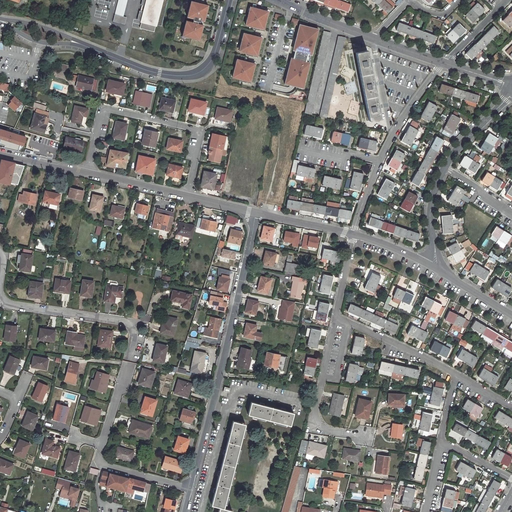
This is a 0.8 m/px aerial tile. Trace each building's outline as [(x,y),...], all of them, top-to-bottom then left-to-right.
[(118,0),(115,15),(121,16),(123,17),(127,0),(118,0)] [(142,0),(141,6),(142,6),(140,11),(139,11),(137,20),(144,22),(142,27),(152,30),(154,24),(161,27),(168,0),(142,0)] [(195,0),(194,3),(191,2),(188,13),(191,14),(189,18),(194,19),(193,21),(194,21),(194,23),(186,21),(183,35),(187,36),(187,37),(195,39),(195,38),(200,39),(203,26),(197,24),(197,22),(200,22),(200,20),(204,21),(208,6),(201,4),(202,0),(195,0)] [(348,13),(351,5),(338,0),(335,8),(348,13)] [(384,0),(382,0),(378,5),(388,14),(393,8),(384,0)] [(478,3),(472,9),(479,16),(485,10),(478,3)] [(260,29),(264,30),(269,12),(265,11),(265,9),(262,8),(261,10),(252,8),(251,12),(249,12),(247,20),(249,21),(248,25),(257,28),(256,30),(260,31),(260,29)] [(472,9),(465,15),(472,22),(479,16),(472,9)] [(511,17),(509,14),(503,20),(510,28),(511,25),(511,17)] [(397,30),(409,35),(412,27),(399,23),(397,30)] [(459,24),(453,30),(460,37),(466,31),(459,24)] [(304,27),(300,26),(298,32),(296,41),(294,50),(295,51),(293,59),(292,58),(290,68),(289,67),(285,83),(290,84),(290,85),(299,87),(299,86),(304,87),(309,66),(307,66),(311,51),(313,51),(316,36),(318,30),(313,29),(313,28),(305,26),(304,27)] [(494,26),(484,35),(490,41),(500,32),(494,26)] [(409,35),(421,39),(423,32),(412,27),(409,35)] [(453,30),(446,36),(454,43),(460,37),(453,30)] [(323,31),(305,113),(312,114),(313,108),(330,32),(323,31)] [(433,44),(436,36),(423,32),(421,39),(433,44)] [(254,55),(258,56),(262,38),(258,37),(259,35),(255,34),(254,36),(245,34),(244,39),(243,38),(241,46),(242,47),(241,52),(250,54),(249,56),(253,57),(254,55)] [(484,35),(475,44),(481,50),(490,41),(484,35)] [(338,36),(319,116),(327,118),(344,41),(345,41),(346,37),(338,36)] [(475,44),(466,54),(472,60),(481,50),(475,44)] [(373,82),(370,64),(371,63),(371,60),(369,60),(367,50),(356,53),(369,120),(380,118),(379,109),(381,108),(380,105),(378,105),(374,86),(376,86),(375,82),(373,82)] [(247,81),(251,82),(255,64),(252,63),(252,61),(248,60),(248,62),(239,60),(238,65),(236,64),(234,73),(236,73),(234,78),(243,80),(243,82),(247,83),(247,81)] [(60,63),(59,70),(67,72),(68,65),(60,63)] [(79,75),(76,86),(95,91),(98,80),(79,75)] [(109,79),(106,92),(122,95),(125,83),(109,79)] [(344,84),(346,94),(357,92),(355,82),(344,84)] [(439,92),(451,95),(454,88),(442,84),(439,92)] [(466,92),(454,88),(451,95),(464,99),(466,92)] [(136,91),(133,103),(149,107),(152,94),(136,91)] [(464,99),(476,103),(479,96),(466,92),(464,99)] [(162,97),(159,109),(173,113),(176,100),(162,97)] [(191,99),(189,111),(193,112),(203,114),(206,103),(191,99)] [(428,101),(424,109),(433,114),(437,106),(428,101)] [(75,105),(71,121),(81,123),(83,116),(87,116),(88,108),(75,105)] [(218,108),(215,118),(230,122),(232,111),(218,108)] [(35,114),(31,128),(44,132),(46,124),(47,124),(49,117),(48,117),(49,113),(37,109),(35,114)] [(424,109),(420,117),(429,121),(433,114),(424,109)] [(452,114),(447,122),(456,127),(460,119),(452,114)] [(412,120),(410,125),(417,128),(419,124),(412,120)] [(117,122),(114,130),(116,130),(114,138),(124,140),(127,124),(117,122)] [(447,122),(443,129),(452,134),(456,127),(447,122)] [(306,125),(304,134),(313,136),(315,127),(306,125)] [(410,125),(405,133),(414,138),(417,140),(421,133),(418,131),(418,130),(410,125)] [(315,127),(313,136),(321,138),(323,129),(315,127)] [(145,130),(142,144),(155,147),(158,134),(150,132),(150,131),(145,130)] [(1,131),(0,134),(0,136),(3,137),(2,142),(8,144),(9,141),(13,143),(21,145),(24,135),(16,133),(15,135),(1,131)] [(331,141),(340,143),(342,133),(333,131),(331,141)] [(214,140),(212,147),(222,149),(223,149),(224,143),(227,144),(229,137),(212,133),(211,139),(214,140)] [(340,143),(348,145),(350,135),(342,133),(340,143)] [(405,133),(401,141),(410,146),(414,138),(405,133)] [(488,133),(484,141),(492,146),(497,139),(488,133)] [(436,136),(430,147),(438,152),(444,140),(436,136)] [(66,137),(64,147),(81,152),(84,141),(66,137)] [(169,138),(167,149),(180,152),(183,142),(178,141),(178,140),(169,138)] [(367,149),(369,140),(360,138),(358,147),(367,149)] [(367,149),(375,151),(378,142),(369,140),(367,149)] [(484,141),(479,148),(488,154),(492,146),(484,141)] [(210,146),(208,153),(209,153),(208,159),(220,162),(222,149),(212,147),(210,146)] [(430,147),(424,159),(431,163),(438,152),(430,147)] [(110,149),(107,165),(126,168),(128,153),(110,149)] [(396,150),(392,157),(401,162),(405,154),(396,150)] [(472,150),(469,158),(480,162),(481,159),(477,158),(479,153),(472,150)] [(464,155),(459,164),(467,169),(472,160),(464,155)] [(139,156),(137,170),(152,174),(155,160),(139,156)] [(392,157),(387,165),(396,170),(401,162),(392,157)] [(424,159),(418,170),(425,174),(431,163),(424,159)] [(472,160),(467,169),(474,173),(479,165),(472,160)] [(0,163),(0,175),(2,176),(1,178),(6,179),(8,168),(4,167),(5,165),(1,164),(0,163)] [(171,175),(171,176),(180,178),(183,167),(169,163),(167,174),(171,175)] [(228,163),(225,175),(233,177),(236,165),(230,163),(228,163)] [(298,165),(296,174),(304,176),(307,167),(298,165)] [(13,169),(8,168),(6,179),(10,180),(11,178),(19,180),(23,169),(18,168),(17,168),(13,167),(13,169)] [(307,177),(305,181),(311,183),(313,178),(315,169),(307,167),(304,176),(307,177)] [(418,170),(411,182),(418,186),(425,174),(418,170)] [(354,171),(352,180),(362,182),(364,174),(354,171)] [(208,187),(208,188),(213,189),(216,174),(204,172),(202,185),(208,187)] [(487,172),(481,181),(489,185),(494,177),(487,172)] [(225,175),(222,191),(251,197),(254,182),(233,177),(225,175)] [(322,185),(331,187),(333,177),(324,175),(322,185)] [(333,177),(331,187),(339,189),(342,179),(333,177)] [(494,177),(489,185),(496,190),(502,182),(494,177)] [(386,179),(382,186),(391,191),(395,184),(386,179)] [(350,188),(359,191),(362,182),(352,180),(350,188)] [(456,185),(451,193),(460,198),(465,191),(456,185)] [(382,186),(377,194),(386,199),(391,191),(382,186)] [(70,188),(68,197),(82,200),(83,191),(70,188)] [(23,195),(21,202),(35,205),(37,194),(24,191),(23,195)] [(46,191),(43,202),(44,202),(43,206),(57,209),(60,196),(53,194),(53,193),(46,191)] [(409,191),(405,199),(414,204),(418,196),(409,191)] [(451,193),(447,200),(455,206),(460,198),(451,193)] [(91,202),(89,209),(100,211),(103,197),(94,195),(93,202),(91,202)] [(300,210),(301,202),(288,199),(287,207),(300,210)] [(405,199),(401,207),(409,212),(414,204),(405,199)] [(312,212),(314,204),(301,202),(300,210),(312,212)] [(145,215),(146,215),(148,206),(137,204),(135,213),(138,213),(137,217),(144,218),(145,215)] [(325,214),(327,206),(314,204),(312,212),(325,214)] [(124,209),(117,208),(117,207),(113,205),(110,215),(115,217),(114,219),(116,220),(117,217),(123,218),(124,209)] [(338,217),(339,209),(327,206),(325,214),(338,217)] [(350,219),(352,211),(339,209),(338,217),(350,219)] [(163,224),(166,225),(165,230),(171,231),(174,217),(156,213),(153,228),(159,229),(161,224),(163,224)] [(225,223),(236,226),(238,218),(227,214),(225,223)] [(451,215),(441,216),(442,225),(452,224),(451,215)] [(381,229),(383,221),(371,217),(368,225),(381,229)] [(203,219),(200,228),(215,232),(217,222),(203,219)] [(393,233),(395,225),(383,221),(381,229),(393,233)] [(179,222),(176,235),(192,238),(194,226),(179,222)] [(452,224),(442,225),(443,234),(453,233),(452,224)] [(405,237),(408,230),(395,225),(393,233),(405,237)] [(264,226),(261,239),(270,241),(272,232),(273,233),(274,229),(264,226)] [(496,226),(491,234),(498,239),(503,230),(496,226)] [(231,230),(228,242),(239,244),(242,232),(231,230)] [(417,242),(420,234),(408,230),(405,237),(417,242)] [(503,230),(498,239),(505,244),(511,235),(503,230)] [(285,232),(284,243),(292,243),(291,247),(299,247),(300,233),(285,232)] [(304,234),(301,247),(317,250),(320,238),(304,234)] [(464,248),(471,244),(469,239),(461,243),(464,248)] [(38,240),(36,247),(44,249),(46,242),(38,240)] [(456,242),(447,247),(451,255),(460,250),(456,242)] [(242,255),(243,253),(217,247),(215,253),(218,254),(218,255),(235,259),(236,253),(242,255)] [(332,250),(324,248),(321,258),(330,260),(332,250)] [(332,250),(330,260),(339,262),(341,252),(332,250)] [(460,250),(451,255),(455,262),(464,258),(460,250)] [(266,251),(263,264),(272,266),(273,262),(274,262),(276,254),(266,251)] [(501,255),(499,257),(491,252),(489,255),(504,264),(507,259),(501,255)] [(31,255),(23,254),(22,253),(21,263),(20,270),(30,271),(33,255),(31,255)] [(288,255),(285,271),(297,273),(299,265),(291,263),(293,256),(288,255)] [(474,263),(469,271),(476,276),(482,267),(474,263)] [(482,267),(476,276),(484,280),(489,272),(482,267)] [(372,272),(368,280),(377,284),(381,276),(372,272)] [(333,277),(323,275),(321,283),(331,285),(333,277)] [(220,277),(217,289),(227,291),(230,279),(220,277)] [(261,277),(257,291),(266,293),(268,286),(269,287),(271,279),(261,277)] [(293,281),(290,297),(300,299),(303,283),(301,282),(302,278),(293,277),(292,281),(293,281)] [(64,291),(64,293),(69,293),(71,281),(56,279),(54,290),(64,291)] [(497,279),(491,288),(499,292),(504,284),(497,279)] [(83,280),(81,295),(85,296),(85,295),(92,296),(93,281),(83,280)] [(364,288),(374,292),(377,284),(368,280),(364,288)] [(29,290),(28,296),(41,298),(43,283),(32,281),(30,291),(29,290)] [(319,292),(329,294),(331,285),(321,283),(319,292)] [(504,284),(499,292),(506,297),(511,288),(504,284)] [(115,298),(114,298),(114,296),(121,297),(123,287),(107,285),(104,301),(114,302),(115,298)] [(397,287),(393,297),(401,300),(405,291),(397,287)] [(173,291),(171,300),(183,303),(182,307),(189,308),(192,295),(173,291)] [(405,291),(401,300),(409,304),(414,295),(405,291)] [(213,306),(213,310),(226,312),(228,302),(223,301),(225,294),(216,293),(216,296),(210,295),(208,305),(213,306)] [(426,297),(421,306),(429,310),(434,300),(426,297)] [(248,299),(245,312),(254,314),(256,306),(257,306),(258,302),(248,299)] [(283,300),(279,319),(291,321),(294,302),(283,300)] [(434,300),(429,310),(424,321),(427,322),(428,320),(429,320),(431,315),(435,317),(437,313),(437,314),(437,313),(441,307),(442,304),(434,300)] [(329,304),(320,302),(318,311),(328,313),(329,304)] [(363,309),(351,304),(347,311),(359,317),(363,309)] [(359,317),(371,322),(374,314),(363,309),(359,317)] [(314,310),(312,319),(326,322),(328,313),(318,311),(314,310)] [(450,311),(445,320),(453,323),(458,314),(450,311)] [(386,320),(374,314),(371,322),(383,327),(386,320)] [(458,314),(453,323),(461,327),(465,319),(466,318),(458,314)] [(162,326),(160,332),(173,335),(177,319),(168,317),(165,327),(162,326)] [(216,337),(217,329),(219,330),(221,319),(211,317),(209,328),(205,327),(204,335),(216,337)] [(398,325),(386,320),(383,327),(395,333),(398,325)] [(475,320),(471,327),(482,334),(487,327),(475,320)] [(259,334),(255,333),(256,326),(246,323),(243,337),(258,340),(259,334)] [(6,325),(4,339),(15,341),(17,327),(6,325)] [(412,325),(407,334),(416,337),(420,329),(412,325)] [(487,327),(482,334),(483,334),(492,340),(493,340),(498,333),(487,327)] [(41,329),(39,339),(54,342),(55,331),(41,329)] [(319,340),(321,331),(311,329),(309,338),(319,340)] [(420,329),(416,337),(423,341),(428,333),(420,329)] [(100,330),(98,346),(109,347),(110,336),(112,336),(113,331),(100,330)] [(68,331),(66,344),(83,346),(85,336),(76,334),(76,332),(68,331)] [(498,333),(493,340),(494,341),(504,347),(508,340),(498,333)] [(491,343),(492,340),(483,334),(481,337),(491,343)] [(185,349),(189,350),(190,346),(198,349),(201,340),(188,336),(185,349)] [(365,338),(355,336),(353,344),(363,347),(365,338)] [(307,346),(317,348),(319,340),(309,338),(307,346)] [(435,341),(430,350),(438,354),(443,345),(435,341)] [(502,350),(504,347),(494,341),(493,344),(502,350)] [(157,344),(153,361),(164,363),(167,346),(157,344)] [(361,355),(363,347),(353,344),(351,353),(361,355)] [(443,345),(438,354),(446,358),(450,349),(443,345)] [(511,356),(511,351),(504,347),(502,350),(511,356)] [(241,358),(238,367),(248,369),(251,360),(249,359),(251,351),(241,348),(239,357),(241,358)] [(462,349),(457,358),(465,362),(470,353),(462,349)] [(195,351),(192,366),(203,369),(206,353),(195,351)] [(267,353),(264,365),(277,367),(279,356),(267,353)] [(470,353),(465,362),(472,366),(478,358),(470,353)] [(10,356),(4,370),(10,373),(10,372),(14,373),(20,360),(10,356)] [(33,356),(31,367),(46,370),(48,359),(33,356)] [(315,368),(317,359),(308,357),(306,366),(315,368)] [(394,364),(381,361),(379,369),(392,372),(394,364)] [(77,375),(76,375),(76,373),(79,364),(70,362),(64,381),(75,384),(77,375)] [(359,365),(349,363),(347,372),(357,374),(359,365)] [(405,375),(407,367),(394,364),(392,372),(405,375)] [(314,376),(315,368),(306,366),(304,374),(314,376)] [(405,375),(418,378),(420,370),(407,367),(405,375)] [(483,368),(478,376),(486,381),(491,372),(483,368)] [(142,369),(138,383),(150,387),(155,373),(142,369)] [(92,380),(90,388),(101,391),(104,384),(106,384),(109,375),(97,372),(94,381),(92,380)] [(355,382),(357,374),(347,372),(345,380),(355,382)] [(491,372),(486,381),(494,385),(498,377),(491,372)] [(178,380),(174,393),(189,398),(191,391),(189,391),(191,384),(178,380)] [(39,382),(32,397),(41,401),(48,386),(39,382)] [(432,395),(442,397),(444,389),(434,386),(432,395)] [(331,405),(329,413),(339,416),(344,396),(336,394),(333,406),(331,405)] [(389,394),(388,404),(394,405),(403,405),(404,406),(405,395),(389,394)] [(430,403),(440,406),(442,397),(432,395),(430,403)] [(148,412),(147,414),(152,416),(157,400),(145,397),(141,410),(148,412)] [(468,398),(462,407),(470,412),(475,403),(468,398)] [(357,407),(355,416),(367,418),(371,402),(359,399),(358,404),(359,404),(358,407),(357,407)] [(293,413),(285,411),(285,409),(281,408),(281,409),(264,405),(264,404),(260,403),(260,404),(251,402),(248,414),(290,425),(293,413)] [(475,403),(470,412),(477,416),(483,408),(475,403)] [(59,418),(58,420),(65,422),(68,407),(57,404),(54,417),(59,418)] [(85,406),(81,420),(93,424),(96,413),(100,415),(101,411),(85,406)] [(183,408),(179,420),(192,424),(196,412),(183,408)] [(499,410),(495,417),(506,424),(510,417),(499,410)] [(28,412),(22,425),(32,430),(38,416),(28,412)] [(431,423),(433,415),(423,412),(421,421),(431,423)] [(129,419),(127,425),(131,426),(129,430),(137,432),(136,434),(149,438),(152,426),(129,419)] [(214,488),(213,492),(214,493),(211,505),(219,507),(224,508),(245,424),(233,421),(230,433),(228,433),(227,437),(229,437),(225,450),(224,450),(223,454),(224,454),(220,471),(218,471),(217,475),(219,475),(215,488),(214,488)] [(429,432),(431,423),(421,421),(419,429),(429,432)] [(456,423),(452,430),(464,436),(468,429),(456,423)] [(393,424),(391,437),(401,438),(402,425),(393,424)] [(468,429),(464,436),(475,442),(479,435),(468,429)] [(479,435),(475,442),(487,449),(491,442),(479,435)] [(188,442),(186,442),(187,439),(178,436),(174,450),(184,453),(185,448),(186,449),(188,442)] [(52,446),(49,445),(51,440),(46,439),(42,454),(57,458),(59,447),(52,446)] [(17,448),(15,454),(24,458),(29,444),(20,440),(16,448),(17,448)] [(422,440),(419,454),(428,455),(431,442),(422,440)] [(310,442),(307,453),(323,457),(326,446),(310,442)] [(118,447),(115,456),(131,461),(134,451),(118,447)] [(344,448),(342,459),(359,461),(361,451),(344,448)] [(497,448),(492,457),(500,462),(504,453),(497,448)] [(69,451),(64,468),(75,471),(78,461),(77,461),(79,454),(69,451)] [(511,457),(504,453),(500,462),(507,466),(511,457)] [(419,454),(417,466),(425,468),(428,455),(419,454)] [(378,455),(375,473),(387,474),(390,457),(378,455)] [(166,456),(162,466),(170,468),(170,469),(180,472),(184,462),(166,456)] [(0,458),(0,470),(2,471),(2,470),(10,474),(14,464),(0,458)] [(461,461),(456,470),(464,474),(468,466),(461,461)] [(294,466),(281,511),(288,511),(301,468),(294,466)] [(417,466),(414,479),(421,481),(425,468),(417,466)] [(468,466),(464,474),(471,479),(476,470),(468,466)] [(103,471),(99,485),(133,494),(135,489),(148,493),(150,484),(103,471)] [(75,507),(79,487),(69,485),(70,481),(58,478),(56,488),(61,489),(58,504),(68,506),(75,507)] [(322,496),(333,498),(334,491),(333,491),(334,486),(337,487),(337,482),(323,479),(322,487),(324,488),(322,496)] [(494,479),(487,491),(495,495),(501,483),(494,479)] [(367,483),(365,495),(382,497),(383,494),(390,495),(391,485),(384,484),(384,485),(367,483)] [(413,498),(415,490),(405,487),(403,496),(413,498)] [(444,497),(454,500),(456,491),(446,488),(444,497)] [(487,491),(481,502),(488,506),(495,495),(487,491)] [(411,507),(413,498),(403,496),(401,504),(411,507)] [(442,506),(451,508),(454,500),(444,497),(442,506)] [(173,511),(176,505),(165,502),(164,507),(166,508),(164,511),(173,511)] [(481,502),(475,511),(485,511),(488,506),(481,502)]
